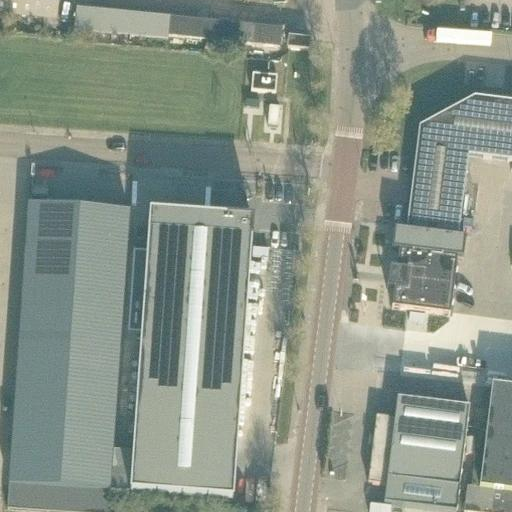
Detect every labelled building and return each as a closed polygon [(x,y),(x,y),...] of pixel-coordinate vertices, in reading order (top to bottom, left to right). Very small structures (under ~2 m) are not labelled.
[(0,0),(0,17),(57,24),(59,0),(0,0)] [(281,32),(76,12),(74,33),(167,42),(167,39),(279,50),(281,32)] [(287,51),(308,53),(309,42),(288,40),(287,51)] [(250,95),(261,96),(273,98),(275,81),(252,79),(250,95)] [(419,131),(406,236),(412,236),(409,255),(399,253),(392,312),(450,319),(457,260),(451,260),(454,242),(458,242),(469,160),(511,165),(511,106),(474,102),(419,131)] [(129,216),(28,209),(8,489),(109,496),(129,216)] [(251,224),(149,217),(146,256),(133,255),(127,338),(140,339),(129,497),(231,504),(251,224)] [(511,511),(511,392),(490,389),(485,433),(477,495),(465,494),(462,511),(511,511)] [(456,511),(468,412),(396,403),(394,422),(375,420),(367,487),(385,489),(383,509),(403,511),(456,511)] [(106,511),(107,496),(9,489),(7,511),(106,511)]
